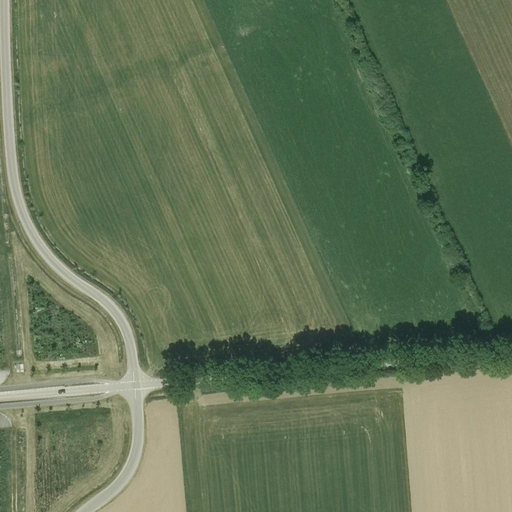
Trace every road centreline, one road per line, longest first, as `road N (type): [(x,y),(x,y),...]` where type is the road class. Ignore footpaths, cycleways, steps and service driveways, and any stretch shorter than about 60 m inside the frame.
road 1 (unclassified): [(134,385),(117,314),(46,256),(16,200),(4,0)]
road 2 (unclassified): [(134,385),(511,351)]
road 3 (unclassified): [(82,511),(120,485),(135,456),(134,385)]
road 4 (unclassified): [(0,399),(134,385)]
